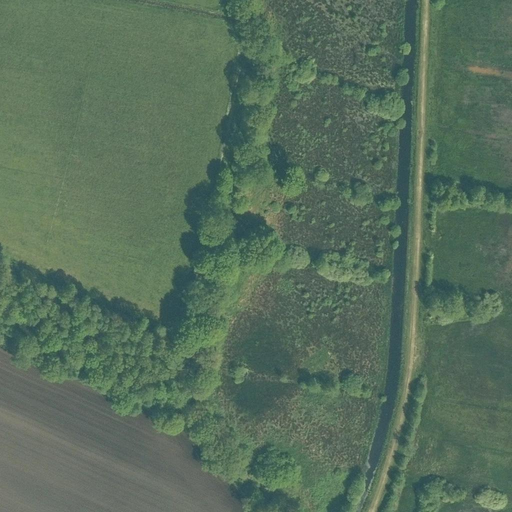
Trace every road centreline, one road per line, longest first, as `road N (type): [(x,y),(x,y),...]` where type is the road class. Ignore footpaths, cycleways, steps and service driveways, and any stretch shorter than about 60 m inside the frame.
road 1 (track): [(369,511),(399,424),(410,341),(425,0)]
road 2 (track): [(233,0),(248,45),(247,71),(179,412)]
road 3 (track): [(0,331),(179,412)]
road 4 (track): [(179,412),(271,511)]
